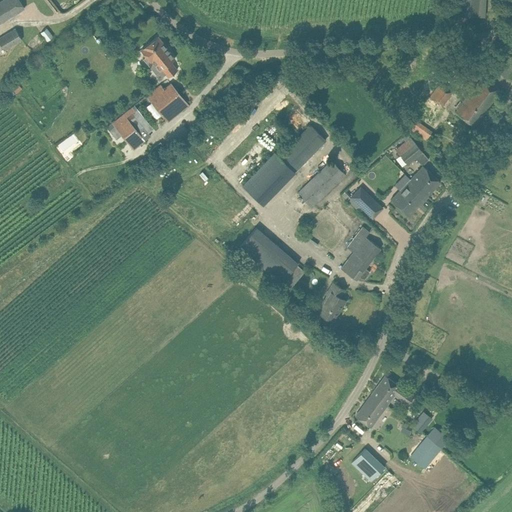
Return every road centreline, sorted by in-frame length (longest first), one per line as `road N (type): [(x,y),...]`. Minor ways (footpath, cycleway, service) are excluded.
road 1 (unclassified): [(235,511),(276,484),(343,416),(369,373),(403,258),(511,103)]
road 2 (unclassified): [(511,29),(444,41),(234,51),(199,40),(150,0)]
